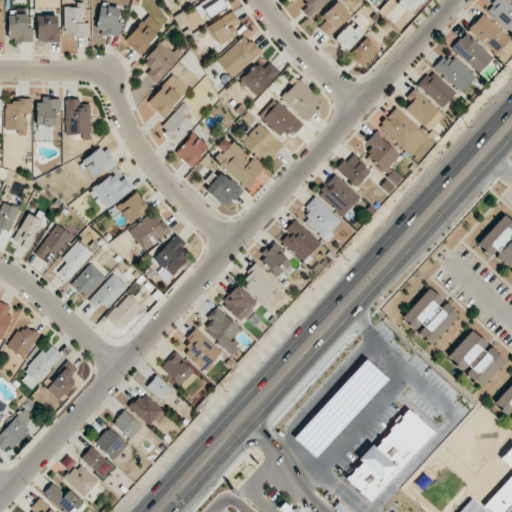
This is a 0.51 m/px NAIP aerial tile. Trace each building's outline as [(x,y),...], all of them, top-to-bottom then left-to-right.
[(205,0),(196,6),(205,21),(228,7),(224,0),(205,0)] [(327,0),(303,0),(308,5),(302,10),(307,16),(327,0)] [(396,0),(411,14),(423,0),(396,0)] [(511,32),(511,30),(511,6),(505,0),(495,0),(486,10),(511,32)] [(327,36),(349,15),(336,1),(321,16),(325,21),(319,27),(327,36)] [(89,23),(84,23),(84,4),(63,4),(64,33),(74,33),(74,37),(89,37),(89,23)] [(96,32),(120,36),(122,21),(117,20),(119,8),(99,5),(96,32)] [(239,23),(234,12),(207,24),(217,45),(237,35),(233,26),(239,23)] [(469,27),(494,54),(509,40),(483,13),(469,27)] [(7,15),(8,42),(32,41),(32,28),(27,28),(27,14),(7,15)] [(124,41),(138,54),(162,28),(148,14),(124,41)] [(58,15),(36,15),(37,42),(58,42),(58,15)] [(334,37),(345,50),(363,34),(352,21),(334,37)] [(466,33),(452,48),(478,73),(493,58),(466,33)] [(232,78),(260,52),(245,35),(216,61),(232,78)] [(348,54),(358,65),(375,49),(365,38),(348,54)] [(181,56),(163,39),(143,61),(151,68),(146,74),(156,83),(181,56)] [(433,67),(461,92),(475,77),(453,57),(449,61),(443,56),(433,67)] [(280,71),(269,61),(262,69),(256,63),(239,80),(256,96),(280,71)] [(441,108),(455,93),(431,71),(417,85),(441,108)] [(188,89),(172,74),(147,102),(162,117),(188,89)] [(305,120),(321,101),(296,78),(279,96),(305,120)] [(411,102),(405,108),(427,131),(442,116),(415,88),(406,97),(411,102)] [(60,99),(38,98),(37,125),(55,126),(55,114),(59,114),(60,99)] [(90,104),(80,103),(80,99),(65,99),(64,134),(82,135),(82,139),(90,140),(90,104)] [(4,129),(17,130),(17,135),(25,135),(26,113),(30,113),(30,101),(5,101),(4,129)] [(260,119),(281,137),(287,130),(293,135),(303,124),(276,101),(260,119)] [(160,127),(175,142),(192,123),(187,118),(192,112),(183,103),(160,127)] [(409,155),(427,137),(395,107),(378,126),(409,155)] [(283,147),(256,121),(239,139),(261,160),(268,152),(273,157),(283,147)] [(365,142),(372,148),(365,155),(384,172),(400,155),(375,131),(365,142)] [(175,152),(191,167),(209,147),(193,133),(175,152)] [(252,159),(249,162),(240,154),(243,151),(231,140),(214,158),(246,188),(264,169),(252,159)] [(103,146),(80,160),(90,178),(104,170),(105,172),(116,166),(103,146)] [(337,168),(355,187),(370,172),(352,153),(337,168)] [(226,209),(242,191),(221,172),(205,189),(226,209)] [(106,210),(133,188),(124,177),(119,181),(113,173),(90,191),(106,210)] [(318,192),(343,216),(360,198),(335,174),(318,192)] [(149,209),(138,192),(116,206),(127,223),(149,209)] [(298,219),(326,240),(342,219),(314,198),(298,219)] [(0,232),(1,229),(10,231),(17,207),(1,202),(0,204),(0,232)] [(128,228),(141,251),(171,233),(158,211),(128,228)] [(29,249),(42,221),(26,213),(12,242),(29,249)] [(511,234),(511,221),(504,214),(477,244),(491,257),(511,234)] [(281,241),(302,262),(320,243),(294,219),(284,231),(287,234),(281,241)] [(35,253),(51,264),(72,235),(56,224),(35,253)] [(185,243),(176,234),(153,258),(163,267),(157,274),(166,282),(187,259),(179,250),(185,243)] [(511,236),(496,258),(511,270),(511,236)] [(92,254),(78,240),(61,258),(66,263),(57,272),(66,281),(92,254)] [(293,263),(274,242),(258,256),(277,277),(293,263)] [(263,303),(280,284),(256,262),(239,281),(263,303)] [(104,276),(89,263),(71,283),(85,296),(104,276)] [(88,301),(97,309),(102,304),(107,308),(127,287),(113,274),(88,301)] [(240,321),(257,304),(236,285),(220,302),(240,321)] [(443,301),(444,301),(428,287),(402,318),(417,331),(432,345),(458,314),(443,301)] [(121,330),(142,307),(128,294),(107,316),(121,330)] [(200,326),(231,354),(237,347),(228,339),(239,328),(217,308),(200,326)] [(7,349),(25,358),(38,333),(21,324),(7,349)] [(186,338),(191,343),(183,352),(203,370),(221,351),(195,328),(186,338)] [(447,356),(463,370),(487,344),(471,330),(447,356)] [(44,351),(19,377),(31,388),(62,355),(52,345),(45,352),(44,351)] [(481,387),(505,361),(490,347),(466,373),(481,387)] [(194,376),(176,353),(161,366),(179,388),(194,376)] [(75,380),(70,377),(77,368),(67,360),(45,389),(59,400),(75,380)] [(161,401),(171,389),(156,375),(146,387),(161,401)] [(511,383),(494,402),(509,416),(511,418),(511,383)] [(149,428),(164,413),(145,392),(129,407),(149,428)] [(0,449),(5,454),(28,430),(24,426),(33,416),(24,408),(0,433),(0,449)] [(113,421),(130,439),(142,428),(124,410),(113,421)] [(113,460),(127,445),(108,427),(94,442),(113,460)] [(102,478),(113,466),(91,447),(81,458),(102,478)] [(64,480),(85,497),(98,480),(77,464),(64,480)] [(66,511),(74,511),(83,502),(68,490),(65,493),(52,483),(44,494),(66,511)] [(55,511),(40,497),(29,509),(31,511),(55,511)] [(484,511),(471,499),(459,511),(484,511)]
